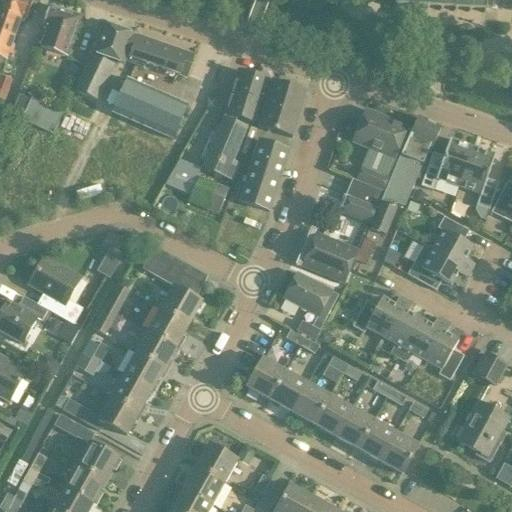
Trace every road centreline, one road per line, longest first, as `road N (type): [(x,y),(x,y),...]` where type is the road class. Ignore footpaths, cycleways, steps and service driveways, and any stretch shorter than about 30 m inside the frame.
road 1 (residential): [(261,287),(128,218),(0,251)]
road 2 (tertiary): [(109,0),(336,78)]
road 3 (residential): [(411,511),(203,398)]
road 4 (residential): [(261,287),(336,78)]
road 5 (tertiary): [(336,78),(511,139)]
road 6 (residential): [(137,511),(203,398)]
road 7 (residential): [(203,398),(261,287)]
